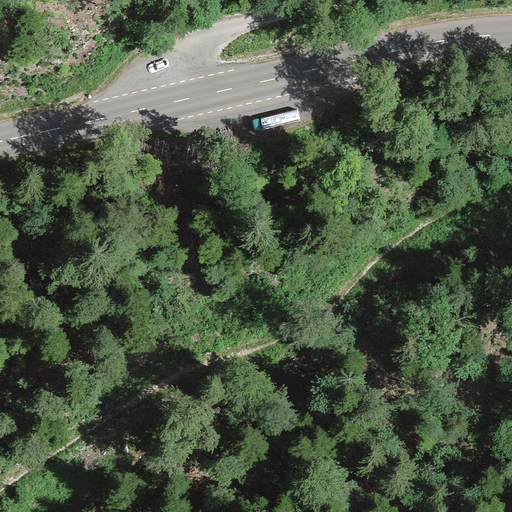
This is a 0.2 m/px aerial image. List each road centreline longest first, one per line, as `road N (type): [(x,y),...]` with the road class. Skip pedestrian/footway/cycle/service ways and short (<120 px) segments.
road 1 (track): [(0,491),(198,362),(297,335),(397,243),(458,206),(511,196)]
road 2 (primary): [(511,34),(421,46),(0,139)]
road 3 (track): [(341,0),(189,38),(167,57),(139,109)]
